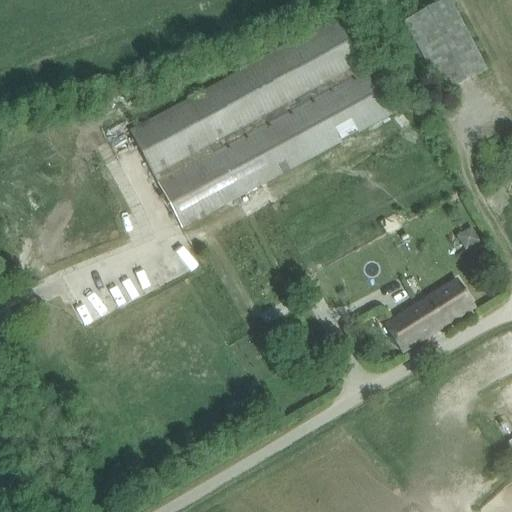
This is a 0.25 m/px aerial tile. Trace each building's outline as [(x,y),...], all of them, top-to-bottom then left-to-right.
[(486,71),(477,53),(448,0),(446,0),(405,22),(443,94),(486,71)] [(265,186),(390,121),(337,20),(129,131),(182,229),(265,186)] [(459,226),(445,234),(455,250),(469,242),(459,226)] [(89,326),(137,416),(250,355),(202,266),(89,326)] [(457,281),(385,326),(402,354),(475,309),(457,281)]
